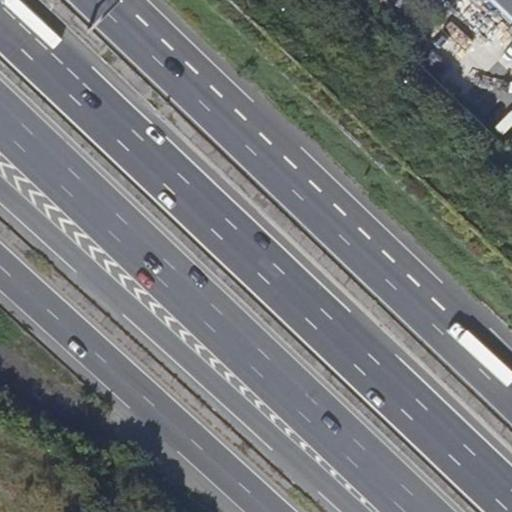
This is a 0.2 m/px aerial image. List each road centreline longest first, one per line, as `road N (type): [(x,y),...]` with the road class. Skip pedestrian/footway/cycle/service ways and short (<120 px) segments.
road 1 (motorway): [(511,506),(0,22)]
road 2 (motorway): [(0,110),(414,511)]
road 3 (trunk): [(511,382),(155,44)]
road 4 (motorway): [(0,189),(356,511)]
road 5 (trunk): [(0,266),(271,511)]
